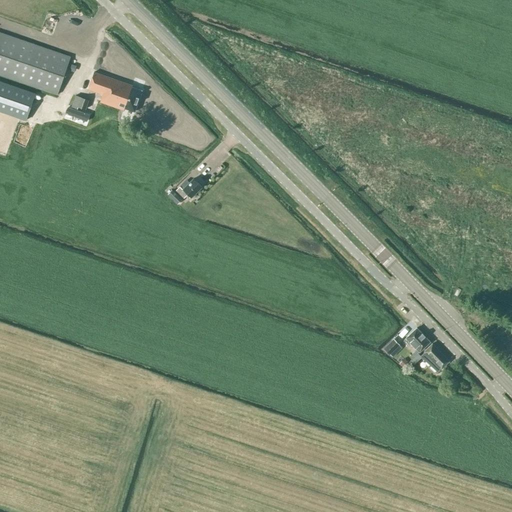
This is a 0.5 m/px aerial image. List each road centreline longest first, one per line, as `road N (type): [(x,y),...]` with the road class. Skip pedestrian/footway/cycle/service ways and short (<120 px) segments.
road 1 (unclassified): [(100,0),(394,292)]
road 2 (primary): [(407,281),(127,0)]
road 3 (unknown): [(49,117),(129,1)]
road 4 (unclassified): [(394,292),(492,390)]
road 5 (primary): [(502,380),(407,281)]
